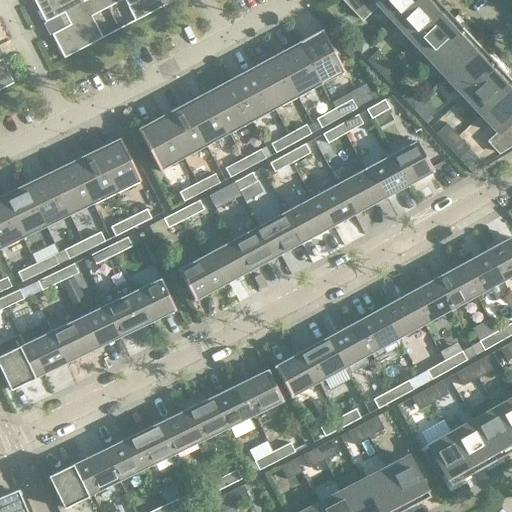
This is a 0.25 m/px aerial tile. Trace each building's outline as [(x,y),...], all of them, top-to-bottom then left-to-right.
[(33,0),(39,10),(38,11),(42,20),(44,19),(46,22),(64,13),(64,12),(84,1),(83,0),(33,0)] [(108,8),(103,0),(85,0),(84,1),(64,12),(64,13),(70,24),(52,34),(58,46),(56,46),(61,55),(62,55),(64,58),(104,37),(104,36),(102,37),(92,16),(108,8)] [(103,0),(108,8),(122,0),(124,0),(135,20),(133,21),(134,22),(174,1),(173,0),(103,0)] [(378,4),(379,5),(395,22),(419,0),(344,0),(362,19),(378,4)] [(436,0),(419,0),(395,22),(413,41),(445,10),(436,0)] [(454,20),(445,10),(413,41),(430,59),(465,26),(457,17),(454,20)] [(473,35),(465,26),(430,59),(447,78),(480,47),(471,37),(473,35)] [(361,35),(352,43),(360,52),(369,44),(361,35)] [(344,72),(325,37),(302,50),(321,85),(344,72)] [(489,56),(480,47),(447,78),(464,96),(500,63),(492,54),(489,56)] [(321,85),(302,50),(279,62),(298,97),(321,85)] [(378,50),(367,60),(379,72),(389,62),(378,50)] [(0,89),(14,83),(12,80),(14,79),(9,70),(8,70),(2,59),(0,59),(0,89)] [(298,97),(279,62),(256,74),(275,109),(298,97)] [(401,74),(389,62),(379,72),(390,84),(401,74)] [(508,71),(500,63),(464,96),(482,114),(511,85),(511,81),(505,74),(508,71)] [(275,109),(256,74),(252,67),(230,79),(252,122),(275,109)] [(252,122),(230,79),(218,86),(221,93),(211,99),(229,134),(252,122)] [(511,85),(482,114),(499,132),(489,141),(499,153),(511,144),(511,85)] [(412,87),(402,97),(413,109),(424,99),(412,87)] [(229,134),(211,99),(188,111),(207,146),(229,134)] [(351,99),(334,109),(339,118),(356,108),(351,99)] [(389,108),(384,99),(366,110),(371,118),(389,108)] [(435,111),(424,99),(413,109),(425,121),(435,111)] [(184,104),(172,110),(176,117),(165,123),(184,158),(207,146),(188,111),(184,104)] [(339,118),(334,109),(316,119),(321,128),(339,118)] [(363,124),(358,115),(340,124),(345,133),(363,124)] [(184,158),(165,123),(161,116),(149,123),(153,130),(141,136),(160,171),(184,158)] [(447,123),(436,133),(447,146),(458,136),(447,123)] [(345,133),(340,124),(323,134),(328,143),(345,133)] [(306,125),(288,134),(293,143),(311,134),(306,125)] [(293,143),(288,134),(271,144),(276,153),(293,143)] [(470,148),(458,136),(447,146),(459,158),(470,148)] [(120,138),(95,150),(116,193),(141,181),(120,138)] [(417,141),(391,155),(409,187),(408,185),(433,171),(417,141)] [(310,153),(305,144),(287,153),(292,162),(310,153)] [(260,149),(243,159),(248,168),(265,158),(260,149)] [(116,193),(95,150),(72,161),(76,168),(93,204),(116,193)] [(292,162),(287,153),(270,163),(274,172),(292,162)] [(409,187),(391,155),(359,172),(368,188),(378,182),(388,199),(387,197),(407,186),(408,188),(409,187)] [(248,168),(243,159),(225,168),(230,177),(248,168)] [(93,204),(76,168),(52,180),(70,216),(93,204)] [(257,181),(252,172),(234,182),(239,191),(257,181)] [(368,188),(359,172),(338,184),(356,216),(355,214),(386,197),(387,199),(388,199),(378,182),(368,188)] [(215,174),(197,183),(202,192),(219,183),(215,174)] [(70,216),(52,180),(29,191),(46,227),(70,216)] [(239,191),(234,182),(217,191),(208,196),(216,211),(243,197),(239,191)] [(202,192),(197,183),(179,192),(184,201),(202,192)] [(356,216),(338,184),(306,201),(315,217),(325,211),(334,228),(335,227),(333,225),(354,214),(355,216),(356,216)] [(46,227),(29,191),(6,202),(23,238),(46,227)] [(204,209),(199,200),(181,209),(186,219),(204,209)] [(315,217),(306,201),(285,212),(302,245),(303,245),(302,242),(333,226),(334,228),(325,211),(315,217)] [(0,249),(23,238),(6,202),(0,205),(0,249)] [(146,209),(128,218),(133,227),(151,218),(146,209)] [(186,219),(181,209),(163,218),(168,228),(186,219)] [(302,245),(285,212),(253,229),(262,245),(272,239),(281,256),(282,256),(281,254),(301,243),(302,245)] [(133,227),(128,218),(111,227),(115,236),(133,227)] [(262,245),(253,229),(232,241),(250,273),(249,271),(280,254),(281,256),(272,239),(262,245)] [(100,232),(82,241),(87,250),(105,241),(100,232)] [(511,236),(487,250),(486,248),(503,281),(511,275),(511,236)] [(132,246),(127,237),(109,246),(114,255),(132,246)] [(87,250),(82,241),(64,250),(69,259),(87,250)] [(250,273),(232,241),(201,258),(209,274),(220,268),(229,285),(229,284),(228,282),(248,271),(249,273),(250,273)] [(114,255),(109,246),(91,255),(96,264),(114,255)] [(503,281),(486,248),(485,249),(486,251),(456,268),(454,266),(463,282),(474,277),(482,292),(503,281)] [(54,255),(36,264),(40,273),(58,264),(54,255)] [(209,274),(201,258),(178,270),(195,300),(227,283),(228,285),(229,285),(220,268),(209,274)] [(78,273),(73,263),(55,272),(60,281),(78,273)] [(40,273),(36,264),(17,272),(22,281),(40,273)] [(463,282),(454,266),(455,268),(434,279),(433,277),(451,310),(482,292),(474,277),(463,282)] [(60,281),(55,272),(37,281),(42,290),(60,281)] [(7,277),(0,280),(0,291),(11,286),(7,277)] [(74,277),(63,283),(67,291),(78,286),(74,277)] [(451,310),(433,277),(432,277),(434,280),(403,296),(402,294),(401,294),(410,311),(421,305),(429,321),(451,310)] [(160,279),(126,295),(134,311),(145,306),(153,323),(154,323),(153,321),(175,310),(160,279)] [(24,299),(19,289),(1,298),(6,307),(24,299)] [(410,311),(401,294),(401,295),(402,297),(382,308),(381,306),(380,306),(398,338),(429,321),(421,305),(410,311)] [(134,311),(126,295),(105,306),(121,339),(120,337),(152,321),(153,324),(153,323),(145,306),(134,311)] [(121,339),(105,306),(72,321),(80,337),(91,332),(99,349),(100,349),(99,347),(119,337),(120,339),(121,339)] [(398,338),(380,306),(379,307),(380,309),(350,325),(349,323),(348,324),(357,340),(368,334),(376,350),(398,338)] [(19,334),(23,344),(24,345),(18,347),(26,364),(37,358),(45,375),(46,375),(45,373),(65,363),(66,365),(67,365),(51,332),(46,321),(19,334)] [(80,337),(72,321),(51,332),(67,365),(66,363),(98,347),(99,350),(99,349),(91,332),(80,337)] [(511,322),(496,331),(501,340),(511,334),(511,322)] [(357,340),(348,324),(349,326),(329,337),(327,335),(345,367),(376,350),(368,334),(357,340)] [(501,340),(496,331),(479,341),(484,350),(501,340)] [(345,367),(327,335),(328,337),(297,354),(296,352),(295,352),(305,369),(315,363),(324,379),(345,367)] [(511,358),(511,341),(500,348),(507,361),(511,358)] [(26,364),(18,347),(0,356),(0,367),(11,389),(44,373),(45,376),(45,375),(37,358),(26,364)] [(462,351),(444,361),(449,370),(467,360),(462,351)] [(305,369),(295,352),(295,353),(296,355),(274,366),(291,397),(324,379),(315,363),(305,369)] [(492,369),(485,356),(470,364),(478,377),(492,369)] [(449,370),(444,361),(427,370),(431,379),(449,370)] [(478,377),(470,364),(456,373),(463,386),(478,377)] [(267,370),(234,386),(233,384),(241,401),(252,396),(260,412),(282,401),(267,370)] [(408,380),(391,390),(396,399),(413,389),(408,380)] [(448,394),(441,381),(426,389),(433,402),(448,394)] [(241,401),(233,384),(232,384),(234,387),(213,397),(212,395),(211,395),(227,428),(260,412),(252,396),(241,401)] [(433,402),(426,389),(411,397),(419,410),(433,402)] [(396,399),(391,390),(373,399),(378,408),(396,399)] [(227,428),(211,395),(212,397),(180,413),(179,410),(179,411),(187,428),(198,422),(206,438),(227,428)] [(511,399),(495,409),(511,438),(511,399)] [(356,408),(338,418),(343,427),(360,418),(356,408)] [(511,451),(511,438),(495,409),(473,421),(497,463),(507,458),(506,455),(511,451)] [(187,428),(179,411),(180,413),(159,423),(158,421),(157,421),(173,454),(206,438),(198,422),(187,428)] [(384,429),(377,416),(362,423),(369,437),(384,429)] [(343,427),(338,418),(320,427),(325,436),(343,427)] [(173,454),(157,421),(156,422),(157,424),(126,439),(125,437),(133,454),(144,449),(151,465),(173,454)] [(497,463),(473,421),(451,434),(473,473),(485,466),(487,469),(497,463)] [(369,437),(362,423),(347,431),(354,444),(369,437)] [(473,473),(451,434),(428,446),(445,476),(443,477),(450,490),(464,482),(462,479),(473,473)] [(133,454),(125,437),(124,437),(125,440),(104,450),(103,447),(103,448),(119,481),(151,465),(144,449),(133,454)] [(339,452),(333,439),(318,447),(324,460),(339,452)] [(290,443),(272,452),(277,461),(295,452),(290,443)] [(324,460),(318,447),(303,454),(310,468),(324,460)] [(119,481),(103,448),(104,450),(72,465),(71,463),(79,481),(90,475),(98,491),(119,481)] [(277,461),(272,452),(254,461),(259,470),(277,461)] [(409,457),(386,469),(408,511),(419,506),(417,503),(430,497),(409,457)] [(302,472),(295,458),(280,466),(287,479),(302,472)] [(79,481),(71,463),(70,464),(71,466),(49,477),(64,508),(98,491),(90,475),(79,481)] [(408,511),(386,469),(364,480),(380,511),(408,511)] [(237,470),(219,478),(223,488),(241,479),(237,470)] [(223,488),(219,478),(201,487),(205,497),(223,488)] [(380,511),(364,480),(341,492),(351,511),(380,511)] [(249,498),(243,485),(228,492),(234,505),(249,498)] [(0,497),(0,511),(26,511),(17,491),(0,497)] [(220,511),(234,505),(228,492),(213,500),(218,511),(220,511)] [(351,511),(341,492),(319,504),(323,511),(351,511)] [(182,496),(164,505),(167,511),(173,511),(187,506),(182,496)]
